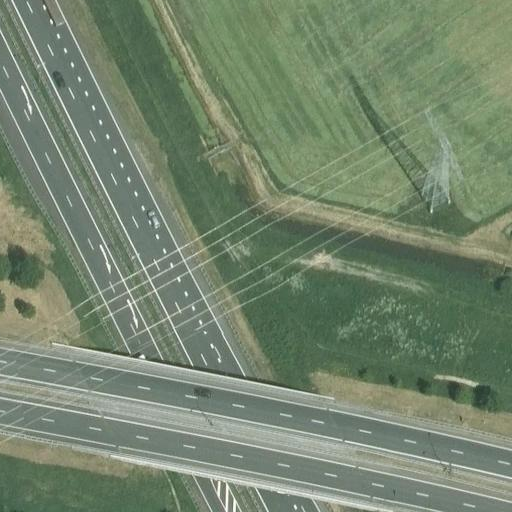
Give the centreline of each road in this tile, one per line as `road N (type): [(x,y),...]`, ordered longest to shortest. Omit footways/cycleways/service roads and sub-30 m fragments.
road 1 (trunk): [(283,511),(25,0)]
road 2 (trunk): [(511,465),(0,362)]
road 3 (trunk): [(0,412),(485,511)]
road 4 (trunk): [(0,78),(216,511)]
